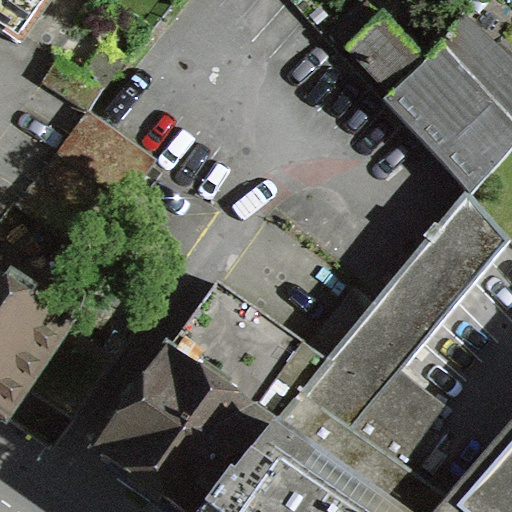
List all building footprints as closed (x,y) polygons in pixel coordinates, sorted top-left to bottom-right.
[(0,0),(0,23),(44,51),(76,0),(0,0)] [(436,56),(394,12),(345,55),(391,103),(436,56)] [(436,56),(391,103),(481,190),(511,159),(511,49),(477,15),(436,56)] [(367,432),(511,251),(511,232),(481,190),(340,368),(214,290),(177,341),(105,442),(205,511),(226,511),(302,405),(358,444),(367,432)] [(0,391),(25,409),(83,325),(0,267),(0,391)] [(454,511),(358,444),(302,405),(226,511),(454,511)] [(511,511),(511,460),(461,511),(511,511)]
